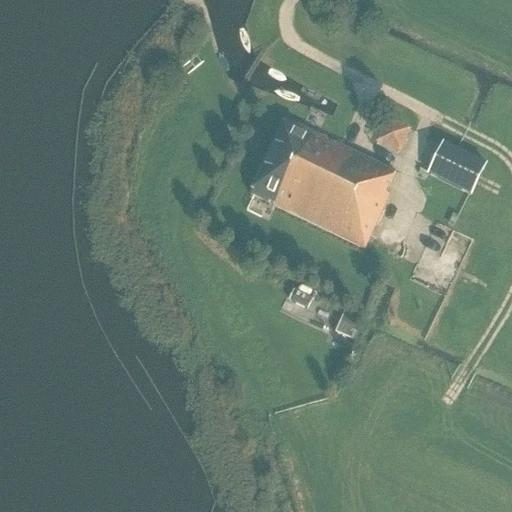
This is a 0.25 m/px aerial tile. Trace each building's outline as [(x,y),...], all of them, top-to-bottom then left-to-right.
[(374,144),(399,156),(411,130),(386,118),(374,144)] [(388,195),(384,194),(394,173),(285,119),(249,192),(362,248),(388,195)] [(482,164),(440,143),(425,174),(468,194),(469,192),(482,166),(482,164)] [(309,299),(293,291),(289,301),(307,310),(311,300),(309,299)] [(357,323),(343,316),(335,333),(355,342),(360,332),(354,329),(357,323)]
